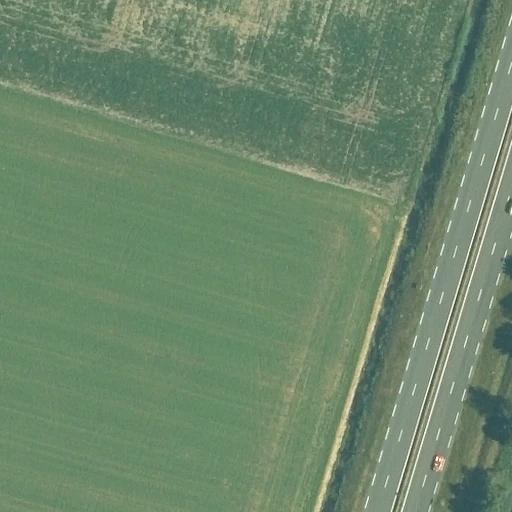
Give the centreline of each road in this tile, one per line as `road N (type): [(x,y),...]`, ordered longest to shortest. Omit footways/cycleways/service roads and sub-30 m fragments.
road 1 (trunk): [(511,62),(378,511)]
road 2 (trunk): [(417,511),(511,195)]
